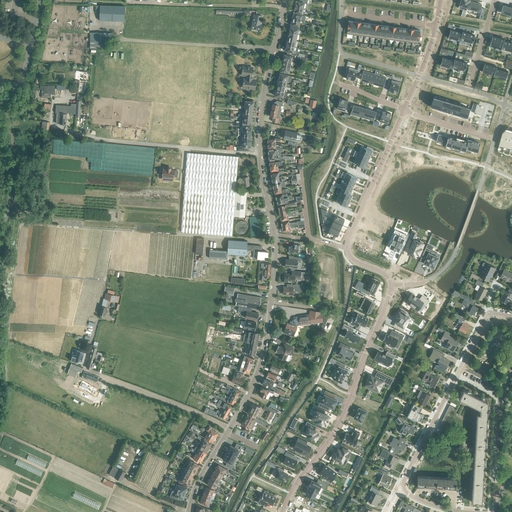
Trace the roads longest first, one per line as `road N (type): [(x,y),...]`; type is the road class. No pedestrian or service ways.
road 1 (residential): [(396,277),(343,413),(281,511)]
road 2 (unclassified): [(259,153),(90,139),(51,121),(56,102)]
road 3 (residential): [(229,428),(263,352),(273,233)]
road 4 (unclassified): [(284,7),(127,2)]
road 5 (unclassified): [(274,48),(126,39)]
road 6 (residential): [(404,111),(345,247)]
road 7 (unclassified): [(229,428),(104,375)]
road 8 (residential): [(397,489),(454,376)]
